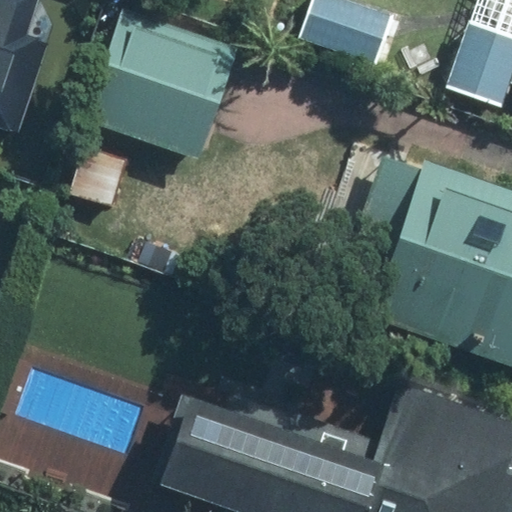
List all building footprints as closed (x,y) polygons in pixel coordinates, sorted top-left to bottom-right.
[(0,0),(0,132),(15,137),(47,35),(27,29),(36,0),(0,0)] [(374,63),(391,14),(351,0),(307,0),(295,36),(374,63)] [(197,161),(236,48),(118,6),(78,119),(197,161)] [(440,89),(499,108),(507,83),(511,68),(511,35),(464,20),(440,89)] [(511,188),(421,158),(417,168),(379,155),(328,307),(511,368),(511,188)] [(511,511),(511,420),(391,379),(371,436),(189,373),(151,482),(238,511),(511,511)]
